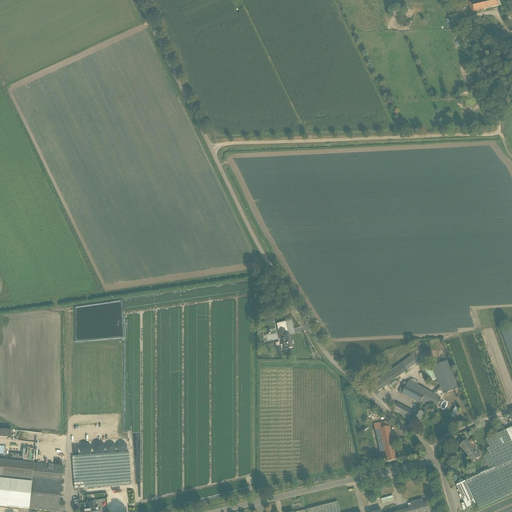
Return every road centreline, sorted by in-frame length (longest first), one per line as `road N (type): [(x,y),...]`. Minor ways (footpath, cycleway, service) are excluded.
road 1 (unclassified): [(435,456),(316,340),(248,227),(138,0)]
road 2 (unclassified): [(435,456),(222,511)]
road 3 (track): [(54,303),(68,317),(67,465)]
